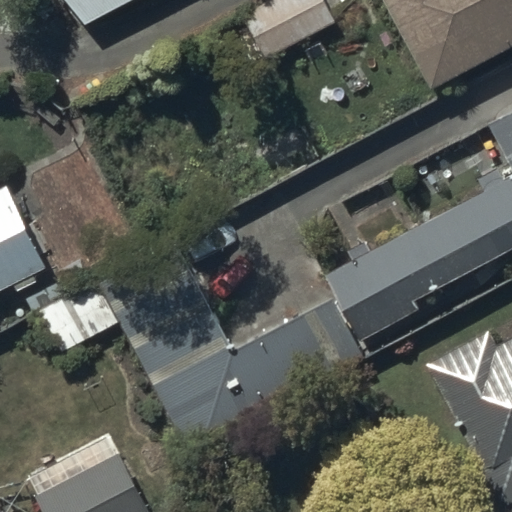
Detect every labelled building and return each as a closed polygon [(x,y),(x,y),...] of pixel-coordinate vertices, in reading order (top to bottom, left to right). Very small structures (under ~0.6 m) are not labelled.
[(64,0),(81,17),(113,0),(64,0)] [(331,11),(325,0),(273,0),(267,3),(284,35),(331,11)] [(511,0),(381,0),(422,79),(511,32),(511,0)] [(511,109),(485,123),(511,172),(511,173),(499,181),(493,168),(478,176),(485,189),(322,276),(332,294),(231,348),(191,274),(113,315),(182,446),(360,352),(352,338),(416,304),(410,293),(511,238),(511,109)] [(79,236),(120,215),(82,140),(38,162),(53,193),(57,191),(79,236)] [(0,283),(44,260),(3,183),(0,184),(0,283)] [(485,326),(423,360),(481,466),(473,470),(495,509),(511,499),(511,334),(495,344),(485,326)]
